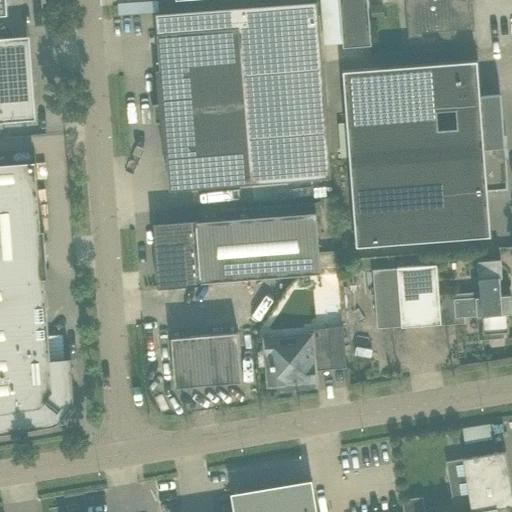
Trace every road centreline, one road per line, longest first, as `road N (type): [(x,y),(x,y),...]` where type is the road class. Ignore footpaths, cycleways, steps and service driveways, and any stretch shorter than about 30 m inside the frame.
road 1 (unclassified): [(121,451),(86,0)]
road 2 (unclassified): [(121,451),(511,392)]
road 3 (unclassified): [(0,471),(121,451)]
